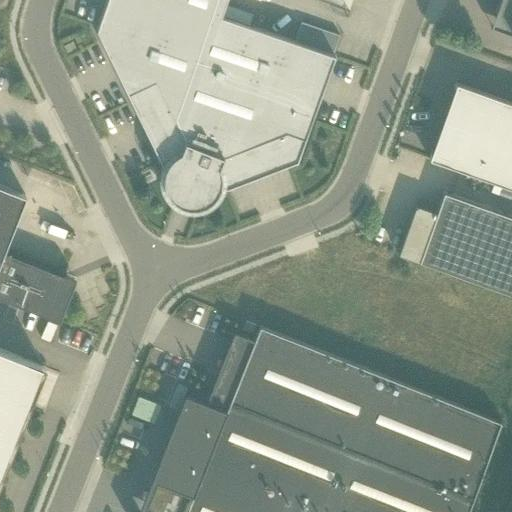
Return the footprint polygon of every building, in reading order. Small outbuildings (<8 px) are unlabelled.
[(304,138),(334,55),(219,16),(224,0),(105,0),(95,30),(126,93),(127,93),(160,160),(159,161),(162,167),(172,171),(170,177),(171,183),(174,189),(178,194),(190,198),(196,198),(202,195),(207,191),(210,185),(220,189),(226,187),(225,186),(295,159),(303,137),(304,138)] [(511,0),(498,0),(494,12),(489,26),(511,34),(511,0)] [(511,103),(455,83),(453,88),(457,90),(451,109),(450,108),(445,121),(446,121),(434,155),(430,154),(428,159),(511,188),(511,103)] [(0,297),(58,320),(58,321),(75,279),(64,275),(2,251),(24,195),(0,185),(0,297)] [(414,204),(397,254),(418,262),(418,261),(511,294),(511,216),(442,192),(435,212),(414,204)] [(184,511),(466,511),(472,496),(501,423),(258,326),(225,411),(184,394),(176,412),(180,414),(154,480),(191,495),(184,511)] [(0,467),(40,366),(0,349),(0,467)]
